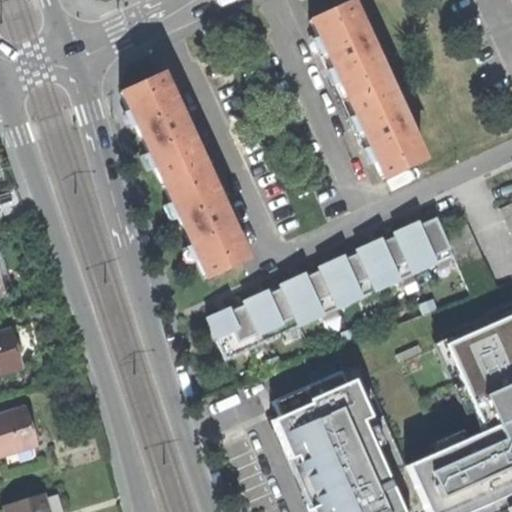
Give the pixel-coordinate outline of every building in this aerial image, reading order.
[(328,65),(343,99),(381,81),(366,46),(346,2),(308,19),(323,54),(321,55),(326,68),(328,65)] [(120,92),(160,186),(200,170),(179,120),(160,76),(120,92)] [(363,144),(378,178),(417,161),(398,119),(381,81),(343,99),(358,132),(355,133),(360,146),(363,144)] [(160,186),(200,279),(240,263),(217,210),(200,170),(160,186)] [(511,203),(502,208),(511,230),(511,203)] [(227,360),(454,260),(437,222),(210,321),(227,360)] [(498,286),(470,222),(445,233),(473,297),(498,286)] [(511,511),(511,316),(452,342),(490,431),(395,470),(360,379),(272,420),(315,511),(487,511),(509,504),(511,511)] [(17,352),(36,346),(29,327),(0,335),(0,375),(21,369),(17,352)] [(0,457),(37,447),(26,409),(0,416),(0,457)] [(49,511),(44,494),(5,507),(6,511),(49,511)]
